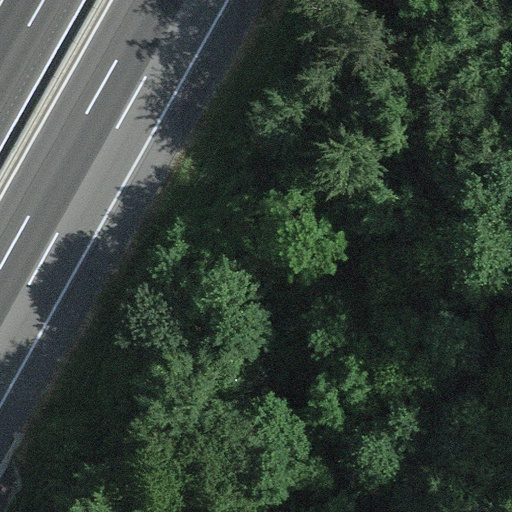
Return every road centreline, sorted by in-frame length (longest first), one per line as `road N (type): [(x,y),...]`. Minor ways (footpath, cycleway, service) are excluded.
road 1 (motorway): [(0,302),(171,0)]
road 2 (track): [(408,511),(511,363)]
